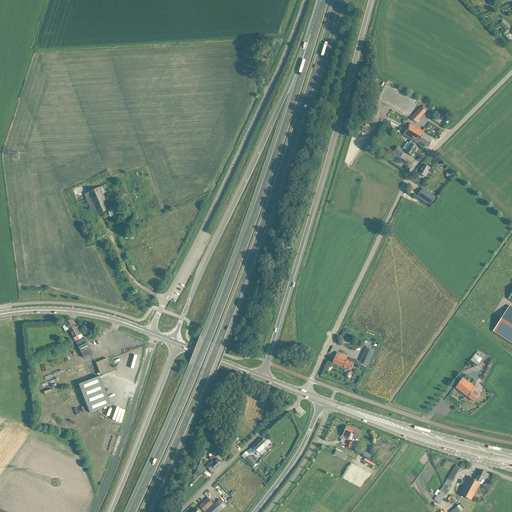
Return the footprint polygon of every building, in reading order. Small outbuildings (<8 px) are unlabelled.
[(510,28),(503,21),(500,24),(507,31),(510,28)] [(426,112),(421,108),(411,119),(416,123),(426,112)] [(447,113),(444,116),(447,119),(445,121),(448,124),(453,119),(447,113)] [(424,132),(411,124),(404,135),(413,141),(418,144),(419,142),(429,148),(433,141),(423,134),(424,132)] [(417,144),(411,141),(409,143),(411,144),(406,152),(412,156),(417,148),(415,147),(417,144)] [(405,152),(398,147),(394,151),(401,157),(405,152)] [(431,168),(427,167),(423,164),(418,173),(426,177),(431,168)] [(416,176),(412,181),(419,185),(422,180),(418,178),(416,176)] [(106,185),(102,186),(84,194),(94,216),(106,211),(106,212),(108,212),(110,217),(120,213),(116,205),(107,209),(105,204),(109,203),(106,196),(110,195),(106,185)] [(435,197),(423,189),(417,197),(430,206),(435,197)] [(106,236),(99,222),(93,225),(93,226),(92,226),(95,231),(96,230),(99,236),(97,238),(98,241),(106,236)] [(128,259),(125,261),(128,266),(131,273),(132,273),(134,271),(131,264),(128,259)] [(511,307),(510,306),(493,331),(511,343),(511,307)] [(76,343),(83,339),(81,334),(78,326),(75,328),(71,320),(65,323),(66,324),(62,326),(65,331),(69,329),(76,343)] [(85,338),(83,339),(76,343),(83,358),(88,356),(92,353),(85,338)] [(374,350),(367,347),(360,362),(367,365),(374,350)] [(478,351),(470,360),(475,364),(478,362),(479,363),(485,355),(481,352),(480,353),(478,351)] [(348,356),(342,354),(337,352),(332,363),(351,371),(354,363),(355,360),(350,358),(350,359),(347,358),(348,356)] [(107,358),(96,363),(100,374),(111,369),(107,358)] [(111,405),(99,376),(78,384),(90,413),(111,405)] [(476,387),(467,381),(463,378),(455,388),(474,402),(479,395),(473,391),(476,387)] [(61,394),(58,395),(57,392),(54,393),(58,405),(62,404),(63,406),(65,405),(61,394)] [(358,440),(359,436),(361,432),(347,426),(342,436),(348,438),(348,440),(349,440),(352,434),(354,435),(353,438),(358,440)] [(265,442),(265,441),(262,438),(252,447),(256,451),(256,450),(259,453),(266,447),(263,444),(265,442)] [(250,447),(245,451),(249,455),(253,450),(250,447)] [(346,454),(336,449),(334,454),(344,458),(346,454)] [(211,461),(206,467),(208,469),(211,472),(221,463),(220,462),(220,461),(219,461),(215,457),(213,455),(209,459),(211,461)] [(253,468),(258,463),(251,455),(245,460),(253,468)] [(192,478),(195,480),(204,470),(199,465),(192,478)] [(440,504),(445,495),(450,487),(449,487),(460,469),(455,466),(440,491),(438,489),(435,494),(437,496),(434,500),(440,504)] [(468,476),(467,479),(468,479),(459,494),(470,500),(473,497),(476,499),(479,493),(476,491),(483,479),(487,480),(488,479),(490,474),(486,473),(486,472),(481,470),(475,480),(468,476)] [(207,498),(199,506),(202,510),(204,511),(219,511),(220,511),(226,506),(219,499),(214,505),(214,504),(213,504),(211,502),(207,498)] [(450,508),(452,511),(455,511),(463,508),(461,503),(450,508)]
